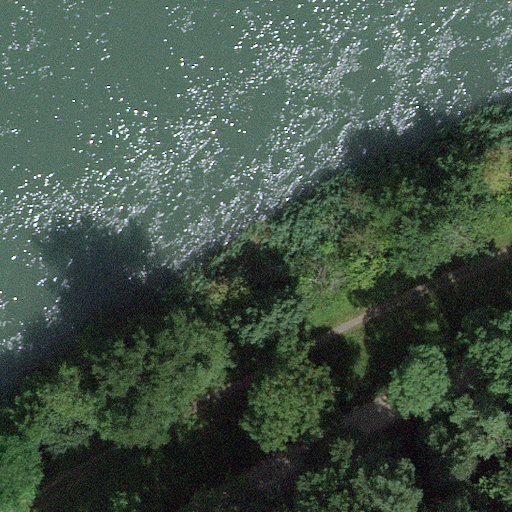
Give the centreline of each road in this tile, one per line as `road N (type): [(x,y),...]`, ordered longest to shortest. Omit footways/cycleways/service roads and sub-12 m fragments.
road 1 (track): [(511,236),(436,261),(163,405),(25,511)]
road 2 (track): [(305,453),(387,407),(511,361)]
road 3 (track): [(456,511),(305,453)]
road 4 (track): [(200,511),(305,453)]
